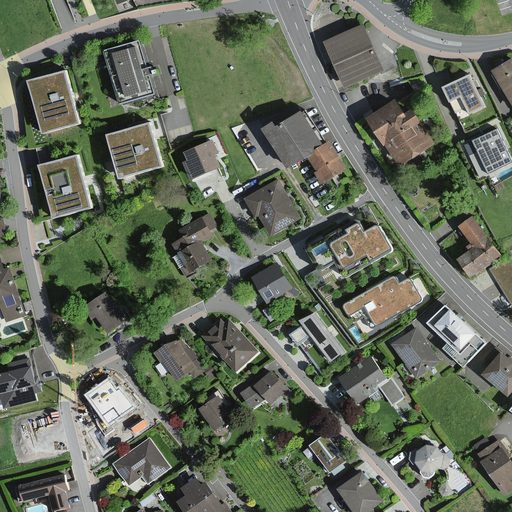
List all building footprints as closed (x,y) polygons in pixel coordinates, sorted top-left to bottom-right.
[(379,72),(363,30),(325,45),(341,86),(379,72)] [(142,45),(114,54),(128,101),(156,92),(142,45)] [(511,64),(491,75),(501,94),(511,88),(511,64)] [(87,124),(74,71),(32,81),(45,134),(87,124)] [(478,112),(471,79),(446,85),(452,111),(470,106),(471,114),(478,112)] [(511,88),(501,94),(511,113),(511,112),(511,88)] [(399,116),(391,104),(363,120),(393,171),(431,149),(408,111),(399,116)] [(271,124),(261,130),(284,168),(305,155),(318,147),(297,114),(274,129),(271,124)] [(511,160),(511,151),(498,123),(472,136),(490,172),(511,160)] [(155,127),(116,136),(127,179),(165,170),(155,127)] [(218,148),(213,138),(183,150),(194,177),(216,168),(209,152),(218,148)] [(318,147),(305,155),(323,183),(333,177),(344,170),(326,142),(318,147)] [(97,208),(83,158),(44,168),(58,219),(97,208)] [(299,220),(278,182),(242,202),(250,216),(261,210),(274,234),(299,220)] [(499,258),(474,219),(459,228),(473,249),(454,262),(468,278),(499,258)] [(212,238),(203,220),(180,232),(184,240),(176,244),(190,270),(208,261),(199,244),(212,238)] [(349,227),(332,240),(347,259),(364,246),(349,227)] [(314,247),(300,256),(309,271),(324,261),(314,247)] [(511,301),(511,258),(492,270),(510,303),(511,301)] [(0,306),(5,321),(23,315),(10,270),(3,272),(0,262),(0,306)] [(293,286),(280,265),(255,279),(268,301),(293,286)] [(392,312),(406,302),(412,309),(434,293),(420,274),(415,278),(405,266),(389,278),(397,289),(383,300),(392,312)] [(109,304),(103,294),(89,301),(106,329),(123,319),(113,301),(109,304)] [(357,306),(349,296),(337,307),(345,316),(357,306)] [(446,307),(429,325),(451,345),(443,354),(461,370),(485,342),(446,307)] [(344,352),(315,312),(291,329),(301,344),(311,337),(329,363),(344,352)] [(375,332),(374,330),(384,321),(377,312),(366,320),(367,322),(356,330),(364,341),(375,332)] [(228,322),(208,338),(238,376),(265,354),(243,327),(236,333),(228,322)] [(440,361),(416,327),(391,344),(415,378),(440,361)] [(197,369),(181,342),(160,354),(175,381),(197,369)] [(491,364),(479,377),(501,397),(511,385),(511,364),(493,347),(483,358),(491,364)] [(30,357),(6,363),(8,371),(0,373),(0,394),(4,409),(36,400),(35,393),(42,392),(38,376),(34,376),(30,357)] [(383,376),(372,360),(342,379),(355,399),(374,387),(371,383),(383,376)] [(274,379),(246,400),(253,408),(265,399),(271,407),(286,394),(274,379)] [(109,381),(89,395),(109,423),(131,406),(119,389),(116,391),(109,381)] [(238,420),(225,398),(202,411),(215,434),(238,420)] [(326,434),(309,446),(328,472),(345,461),(326,434)] [(155,442),(119,468),(133,488),(145,479),(151,488),(175,470),(155,442)] [(487,462),(481,466),(499,494),(510,488),(505,481),(511,476),(511,466),(496,442),(481,452),(487,462)] [(444,446),(440,444),(434,444),(430,445),(426,449),(424,453),(424,458),(425,463),(428,467),(431,469),(435,470),(441,470),(445,468),(448,464),(450,461),(450,457),(450,453),(448,449),(444,446)] [(373,511),(385,504),(363,474),(339,491),(355,511),(373,511)] [(69,491),(66,477),(16,489),(19,504),(50,497),(53,511),(67,509),(63,492),(69,491)] [(183,511),(221,511),(225,510),(209,486),(204,489),(199,482),(186,491),(191,498),(179,506),(183,511)]
